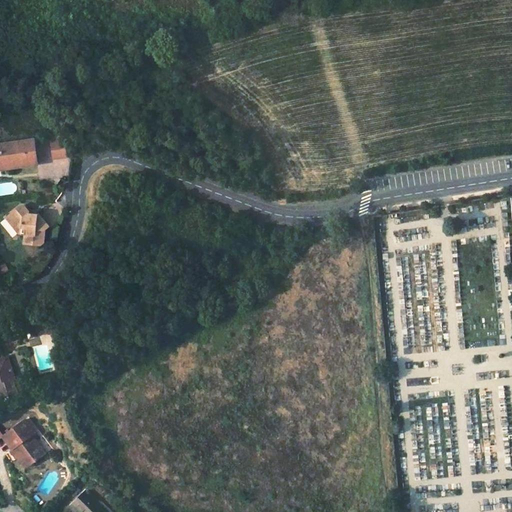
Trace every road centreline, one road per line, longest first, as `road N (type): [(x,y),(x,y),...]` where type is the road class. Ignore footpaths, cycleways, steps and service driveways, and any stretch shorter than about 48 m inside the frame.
road 1 (unclassified): [(511,182),(306,216),(268,211),(108,154),(83,166),(54,265),(26,292),(0,298)]
road 2 (track): [(365,177),(393,511)]
